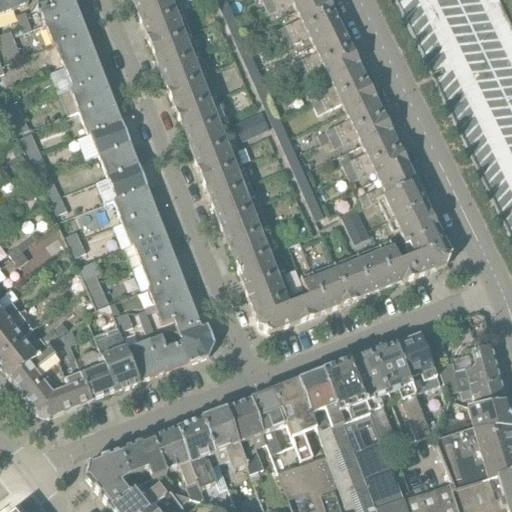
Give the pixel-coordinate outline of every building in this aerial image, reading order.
[(0,0),(0,19),(16,13),(10,0),(0,0)] [(10,0),(16,13),(28,8),(25,0),(10,0)] [(45,28),(78,13),(73,0),(47,0),(51,10),(40,14),(45,28)] [(130,0),(134,9),(156,0),(130,0)] [(143,32),(182,16),(175,0),(156,0),(134,9),(143,32)] [(224,22),(233,18),(224,0),(217,0),(215,1),(224,22)] [(261,0),(260,1),(264,11),(285,0),(261,0)] [(292,7),(297,17),(327,2),(325,0),(285,0),(264,11),(268,19),(292,7)] [(393,0),(511,243),(511,30),(506,18),(497,0),(393,0)] [(276,34),(280,43),(334,18),(327,2),(297,17),(300,23),(276,34)] [(52,49),(87,36),(78,13),(45,28),(52,49)] [(23,38),(32,34),(25,15),(16,19),(23,38)] [(151,53),(191,39),(182,16),(143,32),(151,53)] [(234,44),(242,39),(233,18),(224,22),(234,44)] [(308,41),(312,49),(342,35),(334,18),(280,43),(285,52),(308,41)] [(0,40),(5,55),(14,52),(11,46),(15,44),(11,34),(0,38),(0,40)] [(292,68),(298,78),(351,52),(342,35),(312,49),(316,56),(292,68)] [(96,58),(87,36),(52,49),(53,51),(46,53),(55,74),(64,71),(96,58)] [(160,75),(199,60),(191,39),(151,53),(160,75)] [(243,65),(252,61),(242,39),(234,44),(243,65)] [(15,44),(11,46),(14,52),(5,55),(11,67),(22,62),(15,44)] [(325,74),(329,83),(358,68),(351,52),(298,78),(301,86),(325,74)] [(72,93),(104,80),(96,58),(64,71),(72,93)] [(168,96),(207,82),(199,60),(160,75),(168,96)] [(252,86),(261,82),(252,61),(243,65),(252,86)] [(309,102),(313,110),(367,85),(358,68),(329,83),(332,90),(309,102)] [(78,116),(113,103),(104,80),(72,93),(59,98),(68,120),(78,116)] [(177,119),(216,104),(207,82),(168,96),(177,119)] [(262,107),(270,102),(261,82),(252,86),(262,107)] [(341,108),(345,116),(375,102),(367,85),(313,110),(317,119),(341,108)] [(271,129),(280,125),(270,102),(262,107),(271,129)] [(325,135),(329,145),(383,120),(375,102),(345,116),(348,124),(325,135)] [(113,103),(78,116),(86,139),(90,138),(121,125),(113,103)] [(185,141),(224,126),(216,104),(177,119),(185,141)] [(8,118),(20,113),(17,106),(4,112),(8,118)] [(46,120),(27,128),(20,113),(8,118),(18,140),(49,127),(46,120)] [(256,131),(265,127),(261,118),(252,122),(256,131)] [(357,142),(361,151),(391,136),(383,120),(329,145),(333,153),(357,142)] [(256,131),(252,122),(243,127),(247,135),(256,131)] [(98,160),(131,148),(121,125),(90,138),(98,160)] [(281,150),(289,145),(280,125),(271,129),(281,150)] [(193,163),(233,148),(224,126),(185,141),(193,163)] [(247,135),(243,127),(233,131),(237,140),(247,135)] [(256,131),(260,140),(269,135),(265,127),(256,131)] [(260,140),(256,131),(247,135),(251,144),(260,140)] [(241,147),(241,148),(245,146),(251,144),(247,135),(237,140),(241,147)] [(28,160),(40,156),(36,148),(32,136),(19,141),(28,160)] [(341,169),(346,179),(399,153),(391,136),(361,151),(365,157),(341,169)] [(290,172),(299,167),(289,145),(281,150),(290,172)] [(106,182),(139,170),(131,148),(98,160),(103,172),(106,182)] [(202,184),(241,169),(233,148),(193,163),(202,184)] [(373,175),(377,184),(408,169),(399,153),(346,179),(349,187),(373,175)] [(38,182),(50,178),(40,156),(28,160),(38,182)] [(300,192),(308,188),(299,167),(290,172),(300,192)] [(210,206),(249,191),(241,169),(202,184),(210,206)] [(361,212),(377,205),(416,186),(408,169),(377,184),(380,191),(357,203),(361,212)] [(114,204),(147,192),(139,170),(106,182),(114,204)] [(48,205),(60,200),(53,184),(50,178),(38,182),(48,205)] [(388,226),(426,208),(416,186),(377,205),(388,226)] [(314,225),(323,221),(308,188),(300,192),(314,225)] [(219,228),(258,213),(249,191),(210,206),(219,228)] [(123,227),(156,215),(147,192),(114,204),(123,227)] [(58,226),(70,220),(60,200),(48,205),(58,226)] [(407,246),(439,234),(426,208),(388,226),(393,237),(398,235),(403,248),(407,246)] [(227,250),(266,235),(258,213),(219,228),(227,250)] [(131,249),(165,237),(156,215),(123,227),(131,249)] [(353,249),(369,241),(356,215),(340,222),(353,249)] [(69,248),(80,243),(76,235),(75,236),(71,226),(59,231),(63,241),(65,240),(69,248)] [(420,259),(426,277),(447,269),(450,258),(439,234),(407,246),(414,260),(420,259)] [(235,271),(274,255),(266,235),(227,250),(235,271)] [(165,237),(131,249),(139,271),(173,259),(165,237)] [(75,262),(86,257),(80,243),(69,248),(75,262)] [(393,290),(426,277),(420,259),(414,260),(400,266),(394,250),(391,251),(388,246),(378,250),(393,290)] [(371,298),(393,290),(378,250),(356,259),(371,298)] [(244,293),(283,278),(274,255),(235,271),(244,293)] [(22,257),(12,264),(18,272),(28,264),(22,257)] [(148,295),(182,282),(173,259),(139,271),(132,274),(140,295),(147,292),(148,295)] [(348,307),(371,298),(356,259),(333,269),(348,307)] [(97,282),(101,280),(94,264),(79,271),(87,290),(99,286),(97,282)] [(326,316),(348,307),(333,269),(311,277),(326,316)] [(295,327),(326,316),(311,277),(300,282),(309,302),(289,310),(295,327)] [(253,315),(287,302),(287,301),(291,299),(283,278),(244,293),(253,315)] [(157,317),(190,304),(182,282),(148,295),(157,317)] [(97,312),(109,307),(99,286),(87,290),(97,312)] [(0,331),(19,317),(12,307),(18,303),(10,292),(0,299),(0,331)] [(270,337),(295,327),(289,310),(287,302),(253,315),(259,332),(270,337)] [(179,339),(201,330),(190,304),(157,317),(161,328),(173,324),(179,339)] [(145,314),(145,313),(140,315),(136,317),(140,327),(149,324),(145,314)] [(121,335),(133,331),(127,315),(116,320),(121,335)] [(0,360),(23,343),(14,333),(24,326),(26,325),(19,317),(0,331),(0,360)] [(149,324),(140,327),(145,338),(153,335),(149,324)] [(0,360),(0,372),(9,383),(64,339),(68,336),(61,327),(40,343),(30,351),(23,343),(0,360)] [(176,348),(184,369),(188,368),(188,369),(209,361),(215,348),(207,328),(201,330),(179,339),(181,346),(176,348)] [(139,386),(126,352),(125,350),(118,330),(92,340),(99,357),(115,397),(139,388),(139,386)] [(49,422),(90,407),(75,366),(69,352),(64,339),(9,383),(30,411),(36,418),(35,421),(49,425),(49,422)] [(166,351),(161,339),(147,345),(160,378),(184,369),(176,348),(166,351)] [(396,349),(414,398),(439,389),(420,339),(396,349)] [(139,386),(160,378),(147,345),(126,352),(139,386)] [(432,438),(427,431),(415,399),(414,398),(396,349),(372,358),(390,405),(398,401),(415,444),(432,438)] [(470,393),(500,385),(494,365),(490,349),(469,355),(474,370),(464,373),(455,376),(459,395),(470,393)] [(90,407),(115,397),(99,357),(91,355),(78,359),(75,366),(90,407)] [(350,367),(387,463),(395,460),(393,453),(397,451),(395,447),(396,446),(381,408),(390,405),(372,358),(350,367)] [(401,497),(387,463),(350,367),(322,378),(375,511),(382,511),(404,504),(412,501),(409,495),(401,497)] [(447,398),(459,396),(460,395),(459,395),(455,376),(453,367),(437,371),(447,398)] [(406,511),(404,504),(382,511),(375,511),(322,378),(297,387),(316,433),(327,462),(349,511),(406,511)] [(470,393),(459,395),(460,395),(459,396),(462,404),(472,402),(474,410),(504,402),(500,385),(470,393)] [(312,461),(304,438),(316,433),(297,387),(273,396),(286,429),(291,443),(299,465),(312,461)] [(266,449),(270,458),(281,454),(273,434),(286,429),(273,396),(249,406),(266,449)] [(471,432),(509,434),(511,433),(511,431),(504,402),(474,410),(466,411),(469,427),(471,432)] [(225,415),(246,471),(249,479),(263,474),(255,453),(266,449),(249,406),(225,415)] [(233,476),(246,471),(225,415),(201,424),(218,468),(229,465),(233,476)] [(469,427),(444,420),(433,449),(449,489),(451,495),(511,476),(511,442),(509,434),(471,432),(469,427)] [(221,474),(218,468),(201,424),(176,434),(200,494),(217,487),(219,492),(226,490),(221,474)] [(204,507),(200,494),(176,434),(153,443),(166,477),(179,472),(189,502),(190,503),(204,507)] [(166,478),(166,477),(153,443),(138,449),(121,455),(88,468),(85,482),(108,511),(109,511),(129,497),(121,487),(130,481),(148,474),(151,484),(166,478)] [(309,501),(313,511),(347,511),(327,462),(319,465),(303,470),(277,478),(289,508),(309,501)] [(511,511),(511,476),(451,495),(456,511),(511,511)] [(109,511),(154,511),(174,497),(170,489),(163,494),(159,488),(143,500),(137,491),(129,497),(109,511)] [(456,511),(451,495),(449,489),(412,501),(404,504),(406,511),(456,511)] [(154,511),(182,511),(180,510),(190,503),(189,502),(174,497),(154,511)]
